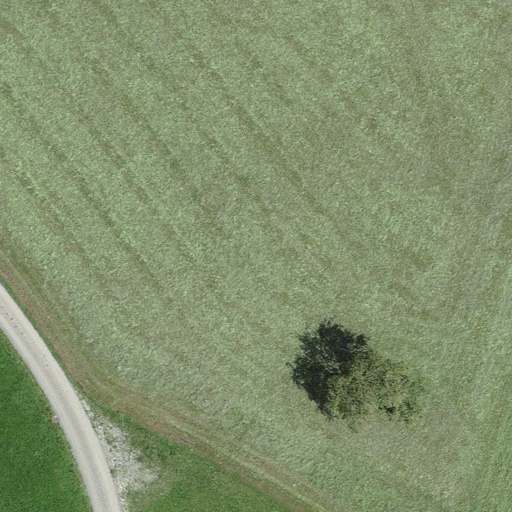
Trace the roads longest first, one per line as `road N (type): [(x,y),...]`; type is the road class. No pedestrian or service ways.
road 1 (unclassified): [(107,511),(53,383),(0,303)]
road 2 (track): [(248,511),(147,466),(97,477)]
